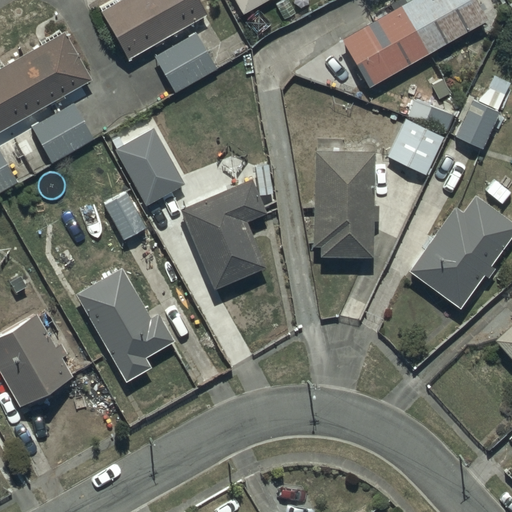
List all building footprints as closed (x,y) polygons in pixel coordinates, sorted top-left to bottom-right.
[(195,0),(105,0),(98,4),(124,54),(202,12),(195,0)] [(235,0),(241,9),(255,0),(235,0)] [(472,0),(393,0),(338,32),(367,82),(481,16),(472,0)] [(194,27),(150,52),(172,90),(215,65),(194,27)] [(65,29),(0,64),(0,125),(91,77),(65,29)] [(480,98),(467,96),(451,133),(477,144),(501,89),(487,83),(480,98)] [(74,99),(29,122),(49,160),(94,136),(74,99)] [(402,114),(384,150),(421,169),(440,133),(402,114)] [(150,123),(111,144),(141,200),(180,179),(150,123)] [(370,147),(311,145),(308,239),(315,239),(315,249),(368,251),(369,219),(374,219),(375,199),(368,199),(370,147)] [(0,148),(0,187),(16,179),(0,148)] [(265,208),(250,172),(175,204),(210,284),(262,262),(243,218),(265,208)] [(124,188),(102,200),(120,235),(143,224),(124,188)] [(486,259),(511,225),(511,219),(470,188),(458,204),(454,202),(406,264),(455,301),(480,268),(485,272),(492,264),(486,259)] [(25,282),(11,260),(0,266),(0,267),(14,291),(3,298),(11,312),(38,296),(28,280),(25,282)] [(118,261),(73,288),(124,378),(151,362),(145,351),(174,334),(157,304),(147,310),(118,261)] [(511,303),(511,310),(487,333),(511,360),(511,295),(508,299),(511,303)] [(37,308),(0,328),(0,366),(18,399),(71,370),(61,352),(68,348),(61,336),(54,340),(37,308)]
